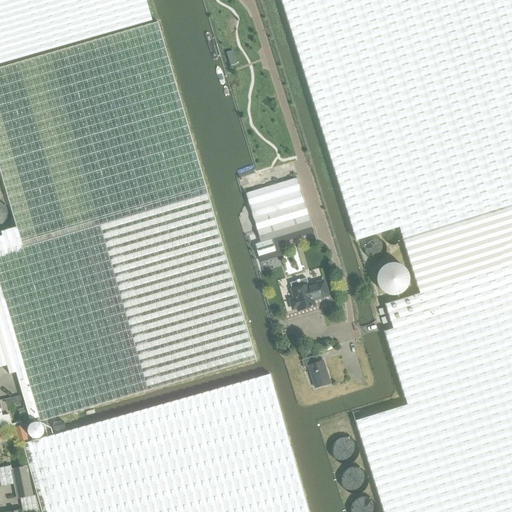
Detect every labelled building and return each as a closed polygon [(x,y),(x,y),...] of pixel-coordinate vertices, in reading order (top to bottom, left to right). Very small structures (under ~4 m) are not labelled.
[(0,0),(0,63),(10,61),(154,20),(147,0),(0,0)] [(511,511),(511,0),(281,0),(352,227),(356,240),(399,227),(403,240),(419,294),(385,304),(392,329),(383,332),(407,405),(355,421),(383,511),(511,511)] [(0,315),(16,373),(26,408),(28,414),(30,420),(39,418),(40,422),(256,359),(158,22),(0,67),(0,172),(16,228),(1,232),(2,236),(0,236),(0,315)] [(297,178),(245,193),(260,243),(254,244),(258,257),(275,251),(272,239),(312,227),(297,178)] [(393,298),(414,279),(394,257),(373,277),(393,298)] [(306,278),(290,283),(291,289),(294,299),(290,300),(292,309),(297,307),(298,311),(314,306),(312,300),(328,295),(323,281),(308,286),(308,284),(306,278)] [(0,367),(7,366),(9,374),(16,373),(0,315),(0,367)] [(329,383),(322,361),(318,362),(316,356),(301,360),(303,367),(308,365),(315,387),(329,383)] [(45,438),(22,444),(41,511),(306,511),(267,375),(45,438)] [(26,408),(18,410),(20,416),(28,414),(26,408)] [(1,414),(0,409),(0,431),(2,431),(2,430),(12,428),(9,415),(4,416),(3,413),(1,414)] [(23,424),(21,425),(13,427),(17,443),(28,440),(23,424)] [(335,460),(358,459),(357,438),(334,439),(335,460)] [(353,495),(370,479),(356,464),(339,480),(353,495)] [(14,484),(11,469),(10,466),(0,467),(0,482),(1,487),(14,484)] [(11,469),(14,484),(17,499),(20,498),(33,496),(27,466),(11,469)] [(351,511),(376,511),(380,508),(365,493),(349,509),(351,511)] [(22,509),(22,511),(26,511),(36,510),(35,511),(40,511),(36,496),(33,496),(20,498),(22,509)]
